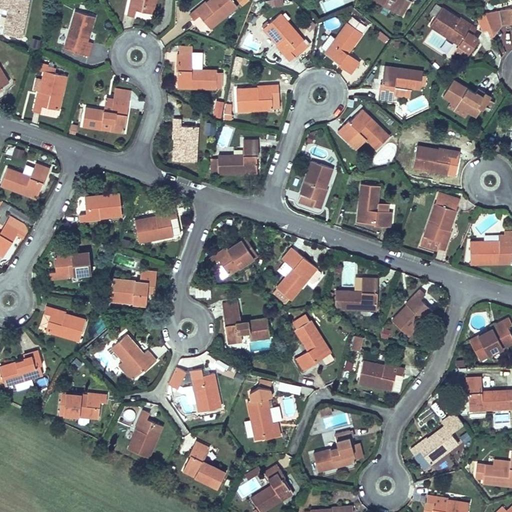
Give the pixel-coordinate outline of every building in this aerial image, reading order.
[(24,34),(30,0),(0,0),(0,2),(11,5),(5,28),(24,34)] [(153,9),(155,0),(130,0),(127,9),(136,12),(139,5),(153,9)] [(201,0),(192,8),(197,14),(195,16),(203,25),(206,26),(238,0),(201,0)] [(391,0),(390,3),(400,9),(405,0),(391,0)] [(500,21),(511,17),(511,0),(510,0),(511,3),(497,7),(500,21)] [(429,20),(466,45),(475,32),(472,30),(476,24),(441,1),(429,20)] [(490,6),(473,12),(480,30),(497,24),(490,6)] [(96,14),(77,8),(66,45),(74,48),(74,50),(89,55),(94,40),(89,38),(96,14)] [(263,25),(291,56),(297,51),(293,47),(305,35),(281,9),(263,25)] [(367,25),(352,16),(340,35),(334,31),(327,43),(332,46),(331,48),(358,66),(367,54),(353,45),(367,25)] [(309,39),(305,35),(293,47),(297,51),(309,39)] [(181,84),(219,87),(220,70),(197,68),(198,52),(181,51),(179,68),(183,68),(181,84)] [(271,54),(268,58),(280,65),(282,61),(271,54)] [(235,55),(231,73),(239,74),(243,56),(235,55)] [(426,65),(389,61),(384,92),(398,93),(400,81),(424,84),(426,65)] [(10,79),(0,64),(0,88),(5,85),(4,83),(10,79)] [(65,70),(45,64),(38,83),(36,83),(29,104),(52,112),(65,70)] [(441,90),(473,109),(478,101),(484,104),(492,91),(477,82),(474,87),(451,73),(441,90)] [(261,82),(240,81),(240,108),(275,108),(275,86),(282,87),(282,78),(260,78),(261,82)] [(114,93),(131,95),(132,86),(115,84),(114,93)] [(114,93),(112,107),(85,104),(83,122),(103,125),(104,118),(114,119),(113,125),(127,127),(131,95),(114,93)] [(215,102),(214,116),(231,117),(231,102),(215,102)] [(392,131),(363,103),(338,127),(351,139),(360,129),(378,146),(392,131)] [(198,157),(200,122),(184,120),(184,113),(176,112),(173,135),(176,135),(174,153),(198,157)] [(204,122),(203,134),(214,134),(214,122),(204,122)] [(245,150),(220,150),(220,154),(212,155),(212,170),(221,170),(260,169),(260,136),(244,136),(245,150)] [(460,156),(461,148),(418,140),(414,163),(450,169),(453,155),(460,156)] [(22,158),(24,148),(7,144),(5,154),(22,158)] [(335,165),(314,157),(303,191),(318,196),(316,205),(323,206),(331,185),(328,185),(335,165)] [(0,174),(0,176),(38,191),(48,163),(34,158),(30,169),(5,160),(0,174)] [(383,182),(364,180),(358,220),(391,225),(393,209),(379,207),(383,182)] [(117,190),(82,194),(84,209),(78,210),(79,219),(99,217),(98,215),(120,213),(117,190)] [(318,196),(303,191),(300,199),(316,205),(318,196)] [(466,208),(441,199),(429,232),(425,244),(443,250),(444,246),(452,249),(466,208)] [(137,237),(172,233),(179,232),(177,213),(176,208),(152,211),(152,213),(134,215),(137,237)] [(0,247),(2,248),(17,220),(3,213),(0,219),(0,247)] [(245,232),(209,255),(214,262),(219,259),(227,272),(257,252),(245,232)] [(511,235),(480,237),(481,260),(511,258),(511,235)] [(317,265),(318,264),(292,245),(282,258),(293,266),(278,286),(293,297),(308,278),(313,282),(314,282),(323,271),(322,269),(317,265)] [(85,246),(51,251),(53,267),(46,268),(47,276),(68,274),(67,270),(89,266),(85,246)] [(157,266),(139,264),(138,272),(135,272),(135,274),(112,272),(110,294),(146,298),(148,282),(155,283),(157,266)] [(334,304),(376,309),(378,275),(362,273),(361,287),(336,285),(334,304)] [(412,333),(434,307),(422,297),(427,291),(420,285),(406,301),(408,302),(394,318),(412,333)] [(211,287),(190,287),(190,296),(211,296),(211,287)] [(238,298),(221,301),(228,341),(242,339),(241,330),(249,329),(251,337),(268,334),(265,317),(242,321),(238,298)] [(85,311),(44,302),(40,323),(46,324),(46,327),(80,334),(85,311)] [(485,354),(511,339),(511,309),(498,317),(498,322),(474,334),(485,354)] [(330,350),(309,317),(296,326),(309,347),(297,355),(306,368),(317,361),(316,359),(330,350)] [(112,342),(139,370),(158,354),(147,343),(144,347),(126,328),(112,342)] [(364,346),(368,332),(360,331),(356,344),(364,346)] [(29,362),(3,364),(5,386),(13,385),(14,393),(31,391),(30,383),(42,382),(41,370),(44,370),(43,355),(29,357),(29,362)] [(357,378),(392,388),(396,373),(402,374),(404,367),(384,362),(383,365),(363,358),(357,378)] [(353,370),(354,361),(345,360),(344,369),(353,370)] [(187,382),(198,382),(197,408),(222,408),(222,371),(205,370),(205,366),(198,366),(189,366),(180,362),(173,380),(182,384),(184,380),(187,382)] [(475,402),(511,402),(511,384),(489,385),(488,369),(471,369),(472,384),(474,383),(475,402)] [(278,389),(300,393),(301,385),(279,381),(278,389)] [(88,393),(62,388),(59,410),(98,416),(101,400),(106,401),(108,393),(88,390),(88,393)] [(272,421),(266,395),(248,399),(257,438),(280,432),(277,420),(272,421)] [(126,408),(124,417),(133,420),(135,410),(126,408)] [(149,455),(162,423),(149,417),(152,411),(143,408),(135,427),(137,428),(128,446),(149,455)] [(333,413),(332,408),(321,411),(322,416),(333,413)] [(463,439),(450,420),(413,443),(418,449),(424,445),(434,459),(463,439)] [(340,445),(316,453),(321,471),(338,465),(337,458),(343,457),(345,464),(358,460),(354,447),(358,446),(352,429),(337,434),(340,445)] [(181,472),(216,488),(224,470),(204,462),(209,447),(194,441),(181,472)] [(489,472),(511,478),(511,459),(493,454),(489,472)] [(263,511),(272,511),(296,494),(280,468),(267,476),(275,487),(256,500),(263,511)] [(256,478),(261,487),(269,482),(265,474),(256,478)] [(471,511),(475,501),(435,490),(433,499),(440,501),(437,511),(471,511)] [(313,511),(354,511),(357,511),(355,502),(333,504),(334,507),(313,509),(313,511)]
